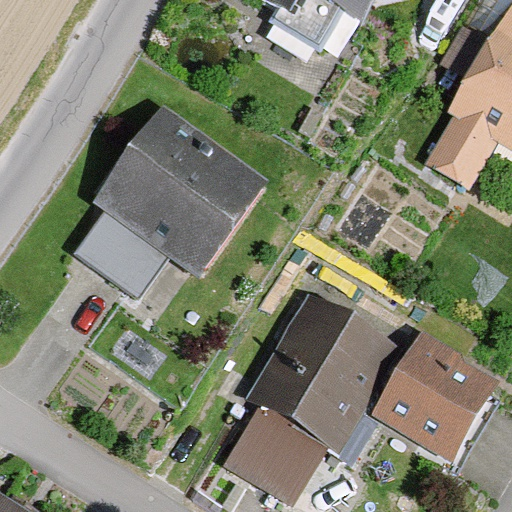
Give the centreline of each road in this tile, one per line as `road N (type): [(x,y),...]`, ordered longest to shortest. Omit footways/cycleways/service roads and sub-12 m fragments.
road 1 (tertiary): [(129,0),(0,197)]
road 2 (residential): [(0,404),(167,511)]
